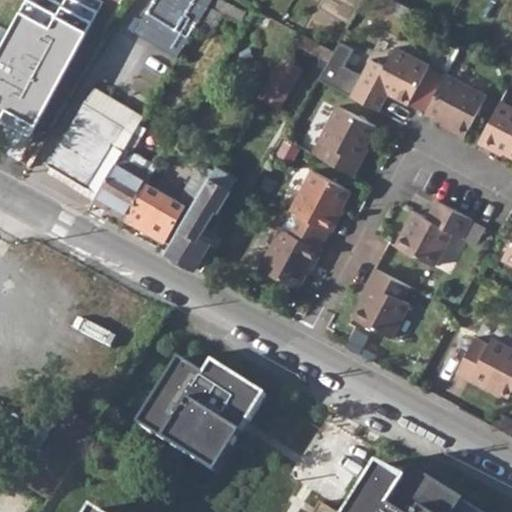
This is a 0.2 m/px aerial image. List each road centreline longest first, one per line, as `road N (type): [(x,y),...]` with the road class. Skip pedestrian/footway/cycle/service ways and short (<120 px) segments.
road 1 (residential): [(297,348),(420,137),(506,182)]
road 2 (residential): [(297,348),(0,192)]
road 3 (unknown): [(5,165),(99,0)]
road 4 (residential): [(511,466),(364,388)]
road 5 (residential): [(364,388),(291,511)]
